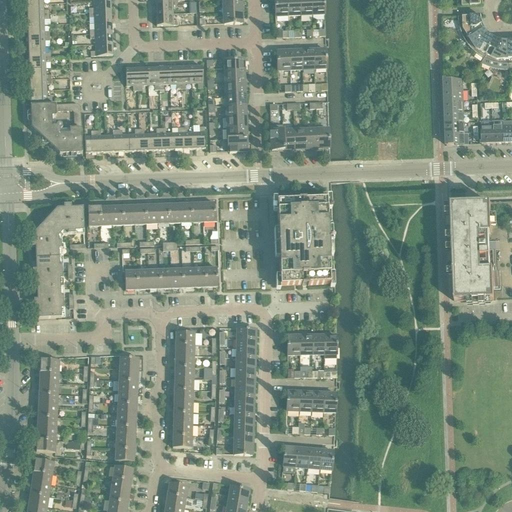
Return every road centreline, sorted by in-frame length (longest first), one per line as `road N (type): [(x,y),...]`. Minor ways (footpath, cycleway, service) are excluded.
road 1 (tertiary): [(68,183),(511,169)]
road 2 (residential): [(261,479),(261,312),(160,318)]
road 3 (tertiary): [(0,511),(11,340)]
road 4 (residential): [(160,318),(108,314),(100,338),(11,340)]
road 5 (residential): [(158,470),(151,396),(158,388),(160,318)]
road 6 (tertiary): [(11,340),(7,198)]
road 7 (residential): [(136,45),(256,45)]
